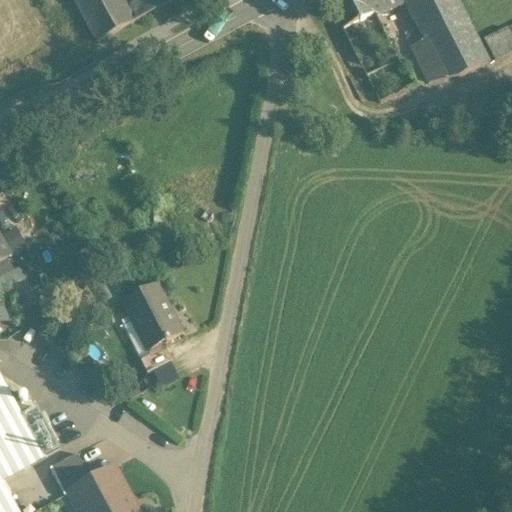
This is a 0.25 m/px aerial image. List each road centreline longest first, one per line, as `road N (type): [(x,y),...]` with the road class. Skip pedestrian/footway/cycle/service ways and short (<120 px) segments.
road 1 (unclassified): [(194,511),(289,0)]
road 2 (secondary): [(263,0),(0,145)]
